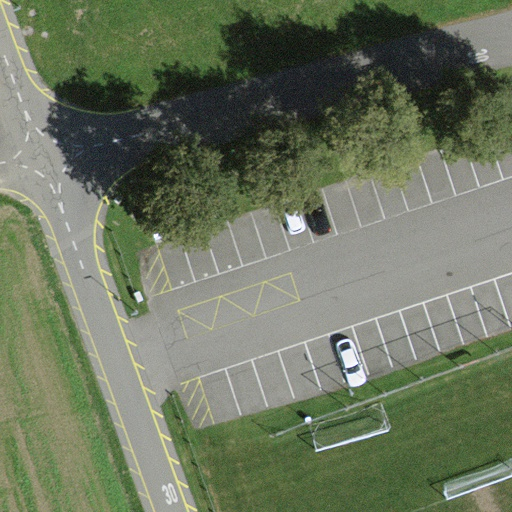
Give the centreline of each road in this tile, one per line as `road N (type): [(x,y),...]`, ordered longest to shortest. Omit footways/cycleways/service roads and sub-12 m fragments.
road 1 (residential): [(511,30),(42,157)]
road 2 (unclassified): [(164,511),(42,157)]
road 3 (unclassified): [(42,157),(0,41)]
